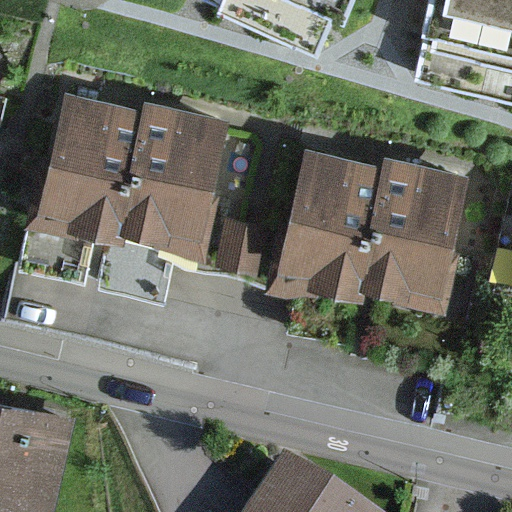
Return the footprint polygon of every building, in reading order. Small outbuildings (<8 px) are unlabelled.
[(373,0),(211,0),(352,55),(373,0)] [(511,0),(436,0),(420,82),(511,99),(511,0)] [(125,205),(148,106),(69,87),(43,196),(122,215),(125,205)] [(148,106),(125,205),(198,222),(224,112),(151,95),(148,106)] [(364,260),(388,162),(309,143),(283,252),(362,271),(364,260)] [(388,162),(364,260),(438,278),(464,168),(391,151),(388,162)] [(227,210),(224,256),(264,258),(267,212),(227,210)] [(89,419),(0,402),(0,491),(72,505),(89,419)] [(364,511),(302,472),(276,511),(364,511)]
